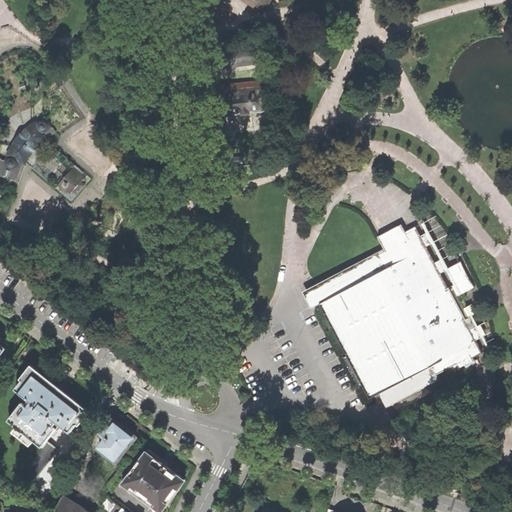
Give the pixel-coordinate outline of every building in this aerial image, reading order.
[(246,0),(264,11),(270,0),(246,0)] [(219,54),(220,66),(263,59),(262,47),(219,54)] [(265,84),(218,88),(221,114),(267,110),(265,84)] [(198,87),(201,115),(206,115),(205,108),(211,107),(209,86),(198,87)] [(74,193),(77,195),(85,187),(82,184),(85,180),(73,169),(75,166),(46,140),(56,133),(53,128),(50,127),(50,125),(50,123),(48,121),(46,120),(43,120),(41,120),(39,122),(39,124),(38,125),(36,122),(19,139),(8,155),(11,157),(8,158),(7,160),(0,162),(0,167),(7,165),(8,168),(12,169),(10,177),(20,181),(25,163),(27,163),(56,188),(58,186),(71,197),(74,193)] [(380,394),(388,408),(440,381),(438,375),(447,370),(458,391),(469,385),(468,382),(473,379),(469,369),(478,365),(475,358),(482,353),(476,341),(482,338),(477,328),(471,331),(466,320),(470,317),(454,286),(449,289),(442,274),(447,271),(441,260),(435,264),(427,247),(432,244),(428,234),(421,237),(416,227),(411,230),(409,225),(403,227),(402,225),(379,237),(384,248),(387,252),(362,265),(369,279),(322,303),(349,355),(346,357),(345,356),(343,357),(359,387),(362,386),(362,384),(364,383),(373,398),(380,394)] [(0,375),(4,379),(13,366),(1,356),(6,349),(0,343),(4,339),(0,336),(0,375)] [(480,364),(473,369),(489,387),(498,378),(489,368),(486,371),(480,364)] [(8,420),(42,447),(47,441),(56,429),(53,427),(57,422),(70,432),(86,412),(54,387),(31,369),(15,388),(29,400),(25,405),(22,402),(8,420)] [(111,420),(110,421),(102,435),(107,438),(99,449),(117,463),(137,437),(125,428),(117,421),(115,420),(113,420),(111,420)] [(495,422),(489,432),(498,438),(504,427),(495,422)] [(19,476),(31,485),(59,451),(47,441),(42,447),(19,476)] [(156,458),(147,452),(123,483),(161,511),(162,511),(172,499),(182,477),(166,465),(165,467),(160,464),(155,460),(156,458)] [(58,510),(60,511),(90,511),(64,496),(58,510)]
